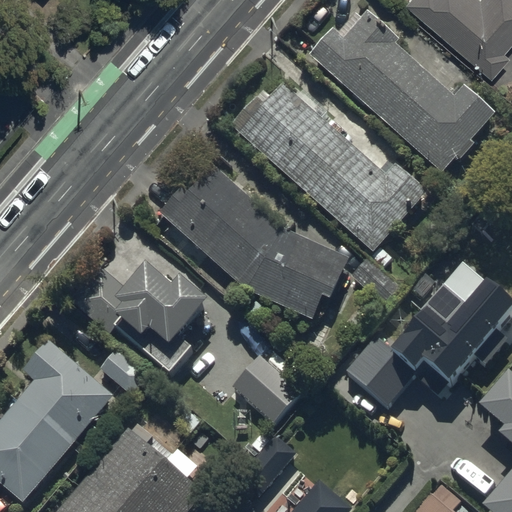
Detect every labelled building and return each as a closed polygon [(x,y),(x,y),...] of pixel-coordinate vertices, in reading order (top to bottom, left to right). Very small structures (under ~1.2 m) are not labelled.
[(511,0),(404,0),(488,69),(497,57),(500,60),(507,51),(500,46),(511,30),(511,0)] [(332,28),(309,54),(440,173),(454,157),(459,161),(474,145),(469,141),(495,113),(465,85),(455,96),(396,43),(399,39),(368,11),(343,39),(332,28)] [(284,82),(239,133),(373,253),(427,193),(394,163),(385,173),(284,82)] [(285,229),(212,165),(190,188),(185,183),(160,214),(246,291),(313,320),(322,295),(332,299),(349,258),(285,229)] [(378,336),(346,372),(388,408),(415,376),(440,397),(473,358),(484,367),(508,339),(495,328),(511,307),(511,300),(464,260),(390,347),(378,336)] [(100,266),(71,304),(109,334),(114,327),(169,373),(191,347),(177,336),(208,298),(180,275),(172,285),(145,262),(125,287),(100,266)] [(0,483),(23,504),(114,398),(49,341),(23,371),(34,380),(0,418),(0,483)] [(116,350),(100,369),(130,395),(146,376),(116,350)] [(259,355),(230,388),(272,425),(301,392),(259,355)] [(511,444),(511,467),(482,503),(491,511),(511,511),(511,372),(509,370),(479,403),(503,426),(498,432),(511,444)] [(264,449),(253,440),(243,452),(253,461),(232,486),(255,505),(297,453),(292,449),(306,432),(292,420),(278,437),(275,435),(264,449)] [(189,511),(209,489),(133,423),(55,511),(189,511)] [(455,511),(454,511),(461,503),(442,486),(433,496),(430,492),(412,511),(455,511)]
